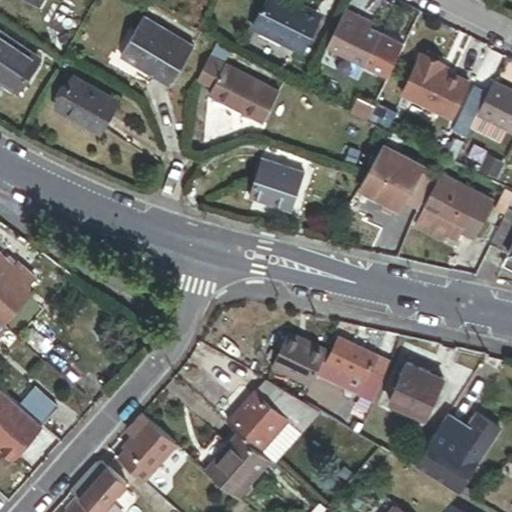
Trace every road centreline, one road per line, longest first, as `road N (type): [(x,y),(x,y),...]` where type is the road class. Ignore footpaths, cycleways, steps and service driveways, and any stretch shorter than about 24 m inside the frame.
road 1 (residential): [(25,511),(174,344),(212,250)]
road 2 (residential): [(511,317),(212,250)]
road 3 (residential): [(212,250),(97,211),(0,163)]
